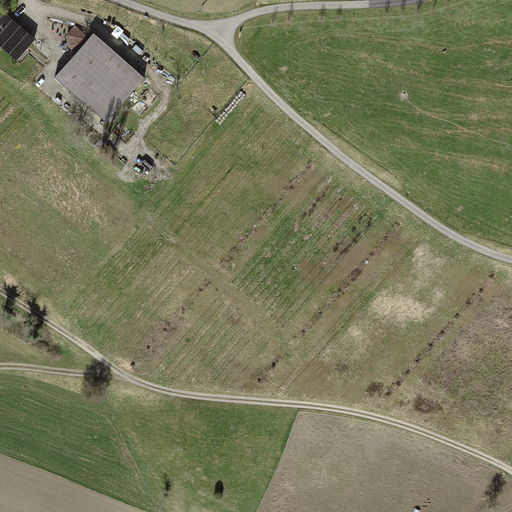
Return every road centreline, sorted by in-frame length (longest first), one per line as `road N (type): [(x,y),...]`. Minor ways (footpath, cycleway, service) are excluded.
road 1 (track): [(103,373),(161,391),(389,420),(511,471)]
road 2 (track): [(511,259),(447,232),(363,173),(261,85),(215,33)]
road 3 (unclassified): [(117,0),(215,33),(276,8),(416,0)]
road 4 (track): [(0,290),(102,361),(103,373)]
